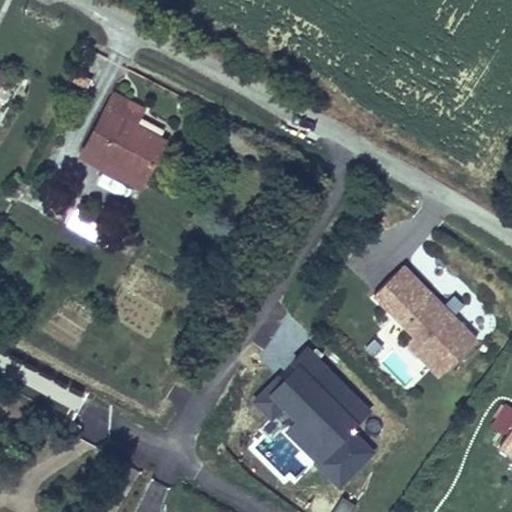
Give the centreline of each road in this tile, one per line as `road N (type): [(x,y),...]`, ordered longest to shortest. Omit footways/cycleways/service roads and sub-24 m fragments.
road 1 (unclassified): [(353,147),(202,394),(168,429),(123,422),(0,352)]
road 2 (unclassified): [(353,147),(79,0)]
road 3 (unclassified): [(511,238),(353,147)]
